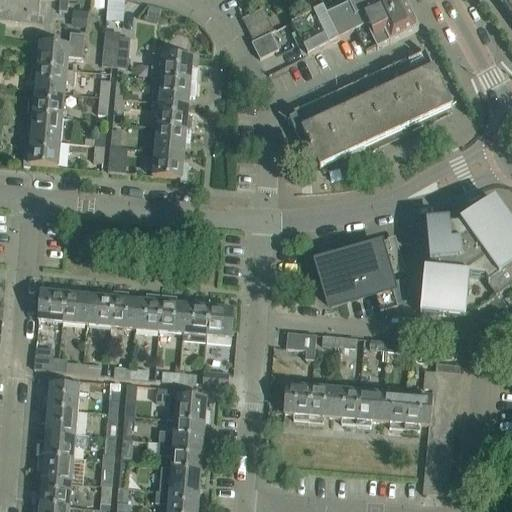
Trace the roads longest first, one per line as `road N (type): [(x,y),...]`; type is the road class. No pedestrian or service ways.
road 1 (residential): [(3,511),(32,200)]
road 2 (residential): [(266,221),(32,200)]
road 3 (residential): [(258,320),(480,344)]
road 4 (residential): [(471,172),(345,216),(266,221)]
road 5 (residential): [(243,500),(258,320)]
road 6 (residential): [(482,511),(471,498),(480,344)]
road 7 (residential): [(243,500),(382,511)]
road 8 (tertiary): [(511,116),(447,0)]
